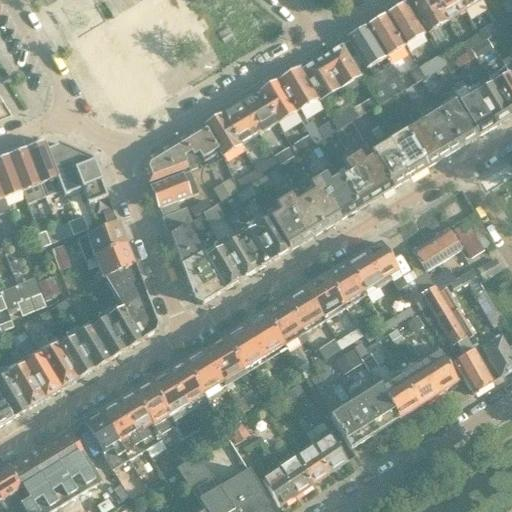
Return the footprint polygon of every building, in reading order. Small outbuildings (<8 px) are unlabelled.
[(141,55),(189,30),(172,0),(153,0),(79,40),(125,126),(167,103),(141,55)] [(434,0),(413,0),(409,3),(429,36),(429,35),(448,24),(434,0)] [(459,0),(434,0),(448,24),(467,12),(459,0)] [(485,0),(459,0),(467,12),(486,1),(485,0)] [(409,3),(386,17),(405,49),(425,36),(429,36),(409,3)] [(501,31),(495,23),(486,8),(481,11),(490,24),(477,33),(478,34),(482,43),(501,31)] [(501,31),(511,23),(511,11),(495,23),(501,31)] [(405,49),(386,17),(366,29),(386,61),(387,60),(405,49)] [(386,61),(366,29),(347,40),(367,72),(368,71),(383,63),(386,61)] [(483,43),(482,43),(478,34),(460,46),(461,47),(465,54),(469,52),(470,51),(480,45),(483,43)] [(480,45),(470,51),(475,59),(476,60),(491,51),(486,42),(483,43),(480,45)] [(360,76),(342,47),(339,48),(336,47),(329,51),(329,55),(322,59),(341,91),(362,78),(360,76)] [(447,66),(465,54),(461,47),(443,59),(447,66)] [(474,59),(469,52),(465,54),(447,66),(445,67),(450,75),(474,59)] [(447,66),(443,59),(440,55),(418,70),(425,81),(445,67),(447,66)] [(511,58),(511,56),(500,63),(505,72),(511,67),(511,58)] [(309,63),(303,67),(302,71),(319,100),(321,103),(341,91),(322,59),(312,64),(309,63)] [(405,92),(387,60),(386,61),(383,63),(385,67),(382,69),(385,73),(373,80),(368,71),(367,72),(360,76),(362,78),(378,107),(392,99),(402,93),(405,92)] [(425,81),(418,70),(416,67),(407,73),(415,85),(421,82),(422,83),(425,81)] [(319,100),(302,71),(300,72),(299,69),(280,81),(299,113),(319,100)] [(511,84),(507,77),(503,71),(489,80),(511,117),(511,84)] [(511,118),(511,117),(489,80),(479,86),(473,89),(496,128),(511,118)] [(299,113),(280,81),(261,92),(280,124),(294,115),(299,113)] [(411,88),(405,92),(409,101),(416,97),(411,88)] [(496,128),(473,89),(456,100),(479,138),(496,128)] [(261,92),(242,104),(261,136),(280,124),(261,92)] [(479,138),(456,100),(455,99),(439,108),(463,148),(479,138)] [(261,136),(242,104),(223,115),(242,147),(261,136)] [(463,148),(439,108),(421,119),(445,159),(463,148)] [(351,110),(330,123),(337,133),(345,128),(358,120),(351,110)] [(445,159),(421,119),(418,121),(415,113),(409,116),(413,124),(414,123),(416,127),(407,132),(429,169),(445,159)] [(242,147),(223,115),(204,127),(220,154),(223,159),(242,147)] [(306,125),(303,128),(315,146),(323,141),(312,122),(310,123),(306,125)] [(220,154),(204,127),(175,144),(183,159),(189,173),(196,170),(193,161),(195,161),(200,157),(204,164),(220,154)] [(345,128),(337,133),(335,134),(339,141),(349,135),(345,128)] [(429,169),(407,132),(396,139),(394,135),(387,140),(411,179),(429,169)] [(306,138),(294,146),(299,154),(311,146),(306,138)] [(411,179),(387,140),(380,144),(381,148),(372,153),(394,190),(411,179)] [(65,197),(48,151),(47,152),(44,143),(25,150),(45,199),(62,193),(64,198),(65,197)] [(189,173),(183,159),(175,144),(145,162),(143,169),(149,185),(180,173),(181,176),(189,173)] [(55,149),(48,151),(65,197),(81,191),(74,170),(74,153),(57,145),(55,149)] [(45,199),(25,150),(7,157),(21,193),(27,206),(45,199)] [(287,150),(274,158),(279,166),(292,158),(287,150)] [(394,190),(372,153),(362,159),(357,151),(349,156),(376,201),(394,190)] [(92,160),(74,153),(74,170),(81,191),(88,206),(107,199),(92,160)] [(306,167),(299,156),(296,158),(286,164),(292,175),(306,167)] [(376,201),(349,156),(341,160),(346,169),(338,174),(360,210),(376,201)] [(7,157),(0,160),(0,190),(4,200),(21,193),(7,157)] [(265,168),(257,173),(261,180),(269,175),(265,168)] [(261,180),(257,173),(255,171),(234,184),(239,192),(249,186),(250,187),(258,182),(261,180)] [(265,193),(283,182),(276,171),(269,175),(261,180),(258,182),(265,193)] [(360,210),(338,174),(328,180),(323,171),(315,176),(342,221),(360,210)] [(199,196),(194,181),(192,181),(189,173),(181,176),(150,188),(159,212),(176,205),(199,196)] [(342,221),(315,176),(307,181),(312,189),(303,195),(325,231),(342,221)] [(239,192),(234,184),(231,179),(212,191),(220,204),(235,195),(239,192)] [(255,196),(250,187),(249,186),(239,192),(235,195),(236,197),(241,205),(255,196)] [(4,200),(0,190),(0,216),(9,213),(4,200)] [(325,231),(303,195),(293,201),(288,192),(280,196),(308,242),(325,231)] [(308,242),(280,196),(273,201),(278,210),(268,216),(270,220),(290,253),(308,242)] [(241,205),(236,197),(226,203),(233,215),(242,209),(240,206),(241,205)] [(179,214),(176,205),(159,212),(163,220),(179,214)] [(186,227),(190,224),(185,212),(179,214),(163,220),(169,237),(186,227)] [(82,218),(75,221),(80,234),(87,231),(82,218)] [(207,229),(200,218),(191,223),(198,235),(207,229)] [(290,253),(270,220),(260,225),(257,220),(251,224),(274,262),(290,253)] [(80,234),(75,221),(67,224),(73,237),(80,234)] [(274,262),(251,224),(245,228),(248,232),(238,239),(258,272),(274,262)] [(466,224),(452,232),(470,261),(483,252),(466,224)] [(203,254),(186,227),(169,237),(181,268),(203,254)] [(126,248),(118,228),(103,233),(77,244),(82,256),(85,264),(126,248)] [(447,230),(428,243),(441,264),(460,252),(447,230)] [(45,233),(38,236),(43,249),(50,246),(45,233)] [(37,252),(43,249),(38,236),(32,238),(37,252)] [(258,272),(238,239),(228,245),(225,240),(219,243),(242,281),(258,272)] [(242,281),(219,243),(213,247),(217,252),(206,259),(226,291),(242,281)] [(428,243),(412,252),(425,273),(441,264),(428,243)] [(399,277),(380,245),(363,255),(384,289),(392,285),(397,293),(407,287),(400,277),(399,277)] [(54,249),(60,270),(71,267),(65,246),(54,249)] [(126,248),(85,264),(88,272),(98,269),(100,275),(95,277),(98,284),(104,281),(135,270),(126,248)] [(203,254),(181,268),(194,303),(201,306),(226,291),(206,259),(203,254)] [(363,255),(347,265),(368,299),(384,289),(363,255)] [(481,287),(500,275),(494,263),(474,275),(481,287)] [(347,265),(327,277),(348,311),(368,299),(347,265)] [(146,299),(135,270),(104,281),(121,308),(146,299)] [(453,293),(472,283),(478,295),(483,293),(471,273),(449,285),(453,293)] [(492,384),(467,341),(473,338),(467,326),(448,298),(450,297),(446,289),(437,295),(434,289),(426,275),(412,283),(420,296),(420,297),(427,308),(452,349),(457,346),(463,356),(453,363),(473,396),(492,384)] [(327,277),(305,290),(325,325),(348,311),(327,277)] [(305,290),(284,303),(304,338),(325,325),(305,290)] [(16,305),(17,306),(21,318),(45,309),(40,296),(16,305)] [(420,296),(412,301),(419,312),(420,312),(427,308),(420,297),(420,296)] [(157,327),(146,299),(121,308),(122,310),(142,342),(155,334),(157,327)] [(304,338),(284,303),(264,315),(285,349),(297,342),(300,346),(307,342),(304,338)] [(127,351),(98,306),(97,305),(91,309),(97,318),(98,317),(101,323),(91,329),(110,361),(127,351)] [(142,342),(122,310),(113,315),(109,310),(105,313),(101,305),(98,306),(127,351),(142,342)] [(385,332),(412,316),(409,310),(382,327),(385,332)] [(492,331),(495,329),(503,324),(495,310),(484,317),(492,331)] [(39,317),(50,335),(57,330),(46,313),(39,317)] [(285,349),(264,315),(233,334),(253,368),(285,349)] [(110,361),(91,329),(90,330),(84,321),(77,326),(83,334),(81,336),(77,330),(72,333),(95,371),(110,361)] [(0,326),(0,334),(13,329),(10,323),(0,326)] [(506,345),(511,341),(511,339),(503,324),(495,329),(506,345)] [(397,330),(388,336),(392,342),(400,337),(397,330)] [(367,343),(378,337),(374,331),(364,338),(367,343)] [(95,371),(72,333),(66,337),(69,343),(59,349),(78,381),(95,371)] [(253,368),(233,334),(223,340),(203,352),(224,386),(244,374),(253,368)] [(78,381),(59,349),(55,343),(54,344),(49,335),(42,339),(47,348),(49,347),(52,352),(43,357),(62,390),(78,381)] [(343,338),(342,339),(346,346),(348,345),(353,341),(349,335),(343,338)] [(400,337),(392,342),(395,347),(404,342),(400,337)] [(511,371),(511,358),(507,351),(503,344),(500,339),(498,340),(482,350),(500,379),(511,371)] [(332,341),(317,350),(324,360),(338,351),(334,344),(332,341)] [(361,345),(354,350),(360,359),(367,354),(361,345)] [(435,351),(416,363),(437,396),(456,384),(435,351)] [(9,355),(14,364),(19,361),(14,352),(9,355)] [(224,386),(203,352),(182,364),(207,405),(220,397),(216,391),(224,386)] [(369,354),(360,360),(367,370),(375,365),(369,354)] [(62,390),(43,357),(32,363),(30,359),(23,363),(46,400),(62,390)] [(46,400),(23,363),(16,368),(19,372),(8,378),(29,411),(46,400)] [(416,363),(397,375),(418,408),(437,396),(416,363)] [(207,405),(182,364),(166,374),(209,446),(226,436),(207,405)] [(318,364),(300,374),(304,380),(322,370),(318,364)] [(29,411),(8,378),(5,373),(0,376),(0,401),(2,404),(12,421),(29,411)] [(209,446),(166,374),(150,384),(171,420),(185,441),(193,455),(209,446)] [(397,375),(378,387),(398,420),(418,408),(397,375)] [(150,384),(133,394),(155,430),(171,420),(150,384)] [(277,386),(268,391),(272,399),(282,393),(277,386)] [(329,418),(350,451),(352,450),(396,422),(398,420),(378,387),(329,418)] [(133,394),(117,404),(147,454),(163,444),(155,430),(133,394)] [(0,405),(0,428),(12,421),(2,404),(0,405)] [(117,404),(101,414),(131,464),(147,454),(117,404)] [(131,464),(101,414),(83,425),(113,474),(131,464)] [(347,463),(330,437),(326,432),(308,444),(312,449),(329,474),(347,463)] [(0,511),(60,511),(101,487),(68,434),(0,474),(0,511)] [(180,472),(179,472),(203,511),(273,511),(262,495),(248,472),(229,441),(199,460),(197,461),(180,472)] [(312,449),(295,460),(312,485),(329,474),(312,449)] [(295,460),(278,472),(295,497),(312,485),(295,460)] [(260,484),(277,509),(295,497),(278,472),(260,484)] [(130,487),(124,491),(131,500),(136,496),(130,487)] [(97,507),(100,511),(106,511),(111,509),(106,501),(97,507)]
